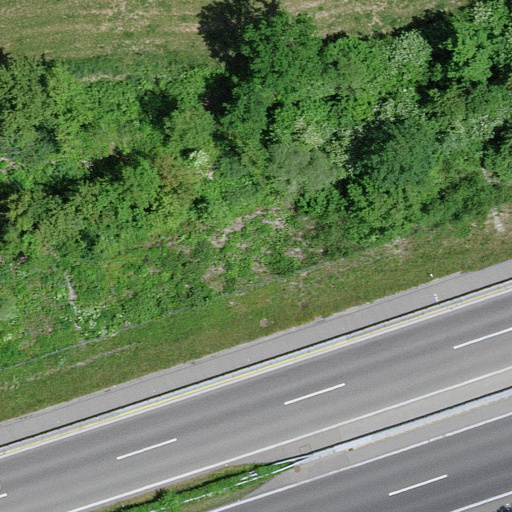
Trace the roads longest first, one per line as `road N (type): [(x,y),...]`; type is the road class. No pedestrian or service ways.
road 1 (motorway): [(511,328),(0,496)]
road 2 (motorway): [(335,511),(511,453)]
